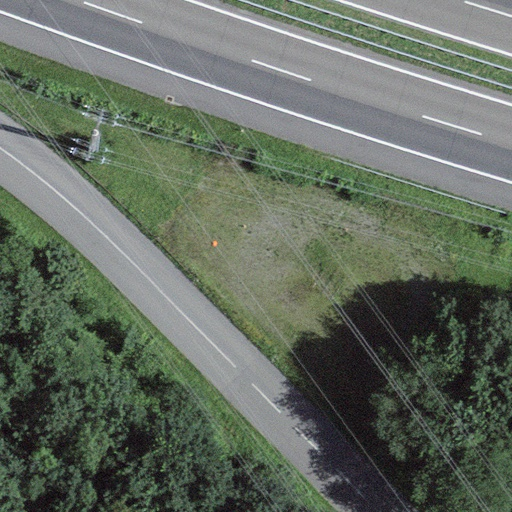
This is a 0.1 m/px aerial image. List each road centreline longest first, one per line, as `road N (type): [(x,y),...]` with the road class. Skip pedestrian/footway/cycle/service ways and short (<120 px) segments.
road 1 (unclassified): [(0,148),(121,251),(378,511)]
road 2 (motorway): [(78,0),(511,143)]
